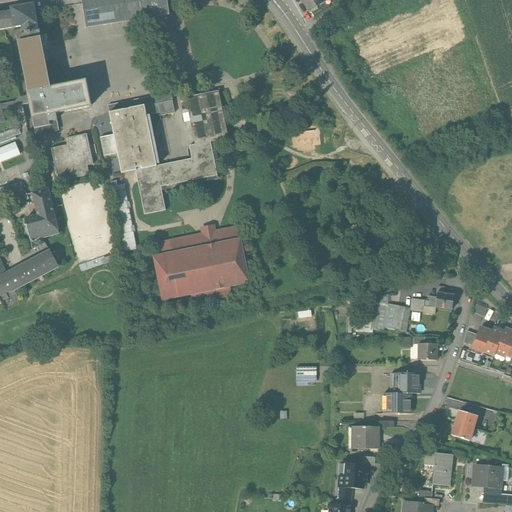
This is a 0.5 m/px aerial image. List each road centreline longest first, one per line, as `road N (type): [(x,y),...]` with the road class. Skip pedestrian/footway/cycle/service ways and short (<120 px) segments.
road 1 (secondary): [(273,0),(470,264)]
road 2 (residential): [(365,511),(436,407),(465,321),(470,264)]
